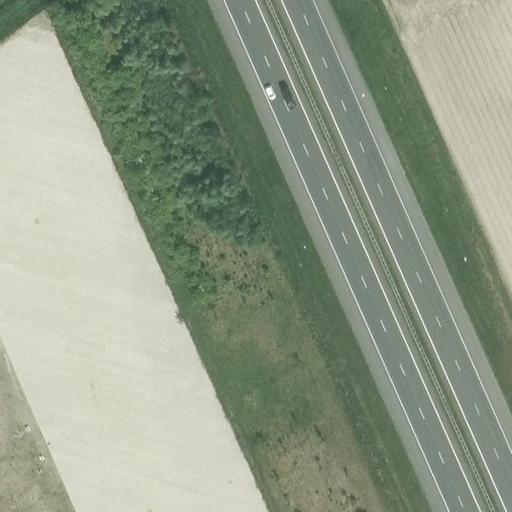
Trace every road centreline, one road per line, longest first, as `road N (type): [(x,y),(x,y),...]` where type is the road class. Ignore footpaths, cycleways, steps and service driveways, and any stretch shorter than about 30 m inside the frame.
road 1 (motorway): [(241,0),(465,511)]
road 2 (motorway): [(511,486),(298,0)]
